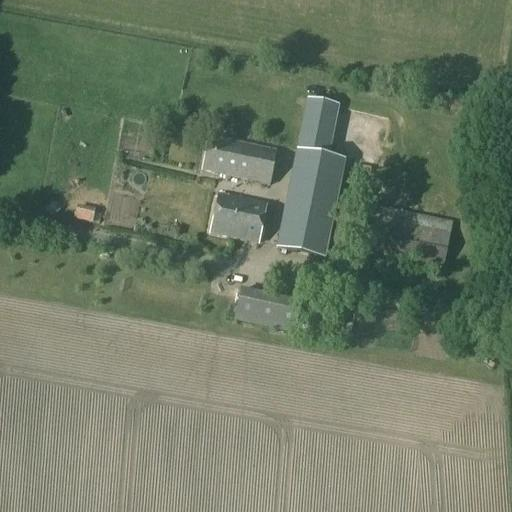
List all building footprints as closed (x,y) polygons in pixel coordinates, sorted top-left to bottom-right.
[(328,158),(338,108),(338,107),(306,100),(296,152),(328,158)] [(270,187),(277,154),(209,140),(202,173),(270,187)] [(328,158),(296,152),(295,152),(275,249),(325,260),(344,162),(328,158)] [(265,206),(219,196),(210,235),(257,245),(265,206)] [(52,203),(44,211),(52,219),(60,211),(52,203)] [(77,207),(74,221),(91,225),(94,211),(77,207)] [(450,236),(339,212),(332,247),(335,248),(337,248),(440,270),(442,271),(450,236)] [(103,265),(99,290),(112,292),(115,267),(103,265)] [(273,329),(278,312),(236,301),(232,319),(273,329)]
